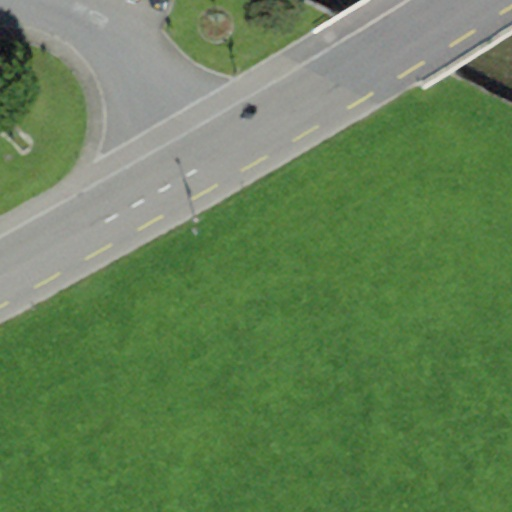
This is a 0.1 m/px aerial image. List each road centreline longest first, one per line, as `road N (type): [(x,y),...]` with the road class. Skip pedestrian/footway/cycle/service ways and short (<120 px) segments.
road 1 (primary): [(195,169),(473,0)]
road 2 (residential): [(195,169),(137,68),(75,15),(0,4)]
road 3 (primary): [(0,277),(195,169)]
